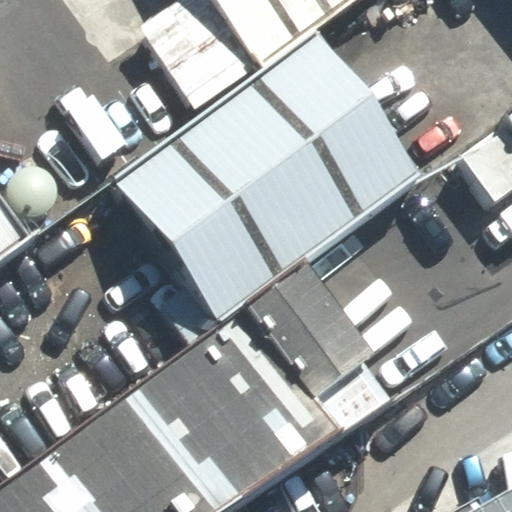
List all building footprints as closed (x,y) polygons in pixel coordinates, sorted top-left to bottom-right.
[(185,0),(247,83),(359,0),(185,0)] [(403,191),(299,51),(95,201),(199,342),(403,191)] [(511,114),(482,136),(511,175),(511,114)] [(0,267),(9,261),(0,249),(0,267)] [(281,283),(223,325),(293,419),(351,376),(281,283)] [(234,511),(309,461),(217,340),(0,499),(0,511),(234,511)] [(511,511),(511,492),(475,511),(511,511)]
